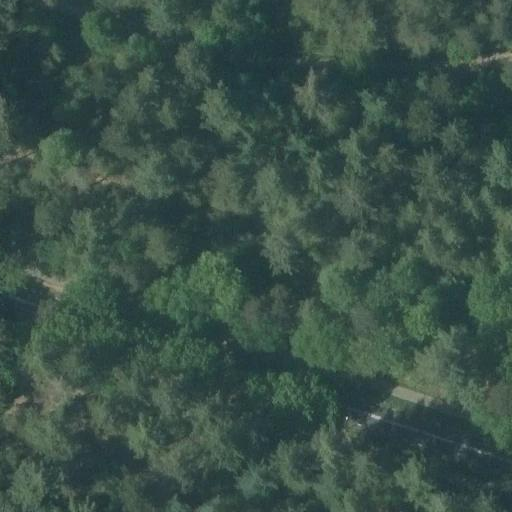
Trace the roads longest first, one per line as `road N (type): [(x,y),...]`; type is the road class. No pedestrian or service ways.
road 1 (primary): [(511,472),(0,302)]
road 2 (track): [(258,62),(437,70),(511,58)]
road 3 (track): [(44,0),(258,62)]
